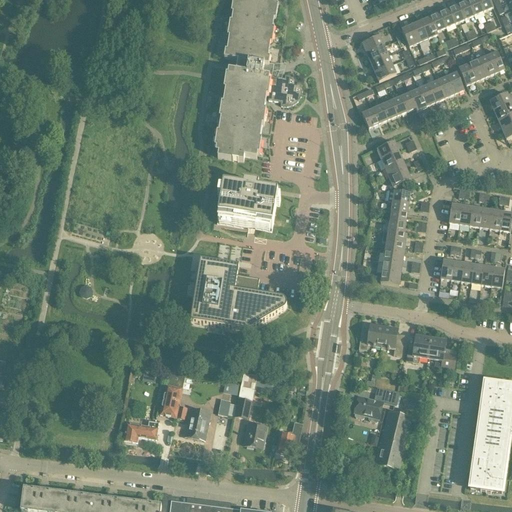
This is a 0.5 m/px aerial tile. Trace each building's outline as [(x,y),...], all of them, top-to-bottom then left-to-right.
[(224,60),(237,62),(268,67),(270,59),(268,58),(269,55),(270,45),(272,45),(274,30),(273,30),(274,21),(275,22),(278,6),(276,6),(277,1),(274,1),(273,0),(232,0),(231,14),(232,14),(231,23),(229,23),(227,38),(229,38),(227,52),(225,52),(224,60)] [(389,0),(376,0),(377,2),(371,5),(372,9),(380,6),(379,5),(389,0)] [(484,15),(478,0),(468,4),(474,19),(484,15)] [(488,0),(478,0),(484,15),(493,11),(488,0)] [(474,19),(468,4),(459,8),(465,23),(474,19)] [(465,23),(459,8),(449,12),(455,27),(465,23)] [(455,27),(449,12),(439,17),(446,31),(455,27)] [(446,31),(439,17),(430,21),(437,38),(438,38),(437,35),(446,31)] [(500,20),(504,28),(508,26),(505,18),(500,20)] [(437,38),(430,21),(420,25),(428,42),(437,38)] [(428,42),(420,25),(411,29),(418,46),(428,42)] [(418,46),(411,29),(401,33),(409,51),(418,46)] [(362,47),(366,56),(383,49),(379,39),(362,47)] [(387,58),(383,49),(366,56),(370,66),(387,58)] [(402,54),(405,62),(410,60),(407,52),(402,54)] [(497,56),(487,60),(494,77),(504,73),(497,56)] [(391,68),(387,58),(370,66),(374,75),(391,68)] [(413,67),(410,60),(405,62),(408,69),(413,67)] [(494,77),(487,60),(477,64),(485,81),(494,77)] [(271,67),(268,67),(237,62),(235,73),(228,72),(227,77),(226,77),(224,92),(225,92),(223,106),(222,106),(219,121),(221,121),(218,135),(217,135),(214,150),(219,150),(257,157),(259,157),(261,142),(260,141),(262,127),(263,128),(266,113),(264,112),(266,103),(280,105),(280,109),(286,109),(288,109),(290,109),(292,108),(293,107),(295,106),(296,105),(297,105),(301,99),(302,94),(301,88),(299,83),(294,78),(292,80),(288,78),(285,78),(285,81),(269,78),(271,67)] [(485,81),(477,64),(468,68),(475,85),(485,81)] [(396,78),(391,68),(374,75),(378,85),(396,78)] [(475,85),(468,68),(458,72),(465,89),(475,85)] [(456,76),(447,80),(454,97),(464,93),(456,76)] [(454,97),(447,80),(437,84),(445,102),(454,97)] [(445,102),(437,84),(427,88),(435,106),(445,102)] [(435,106),(427,88),(418,93),(426,110),(435,106)] [(426,110),(418,93),(408,97),(415,112),(415,111),(416,114),(426,110)] [(490,104),(494,113),(511,106),(507,96),(490,104)] [(415,112),(408,97),(399,101),(405,116),(415,112)] [(405,116),(399,101),(389,105),(396,120),(405,116)] [(396,120),(389,105),(380,109),(386,124),(396,120)] [(511,116),(511,108),(511,106),(494,113),(498,123),(511,116)] [(386,124),(380,109),(370,113),(377,128),(386,124)] [(377,128),(370,113),(362,117),(368,132),(377,128)] [(511,128),(511,116),(498,123),(502,133),(511,128)] [(511,139),(511,128),(502,133),(506,142),(511,139)] [(376,152),(381,162),(398,155),(394,145),(376,152)] [(402,164),(398,155),(381,162),(385,171),(402,164)] [(406,173),(402,164),(385,171),(389,181),(406,173)] [(411,183),(406,173),(389,181),(393,191),(411,183)] [(223,187),(216,230),(270,239),(277,195),(258,192),(259,188),(244,186),(243,190),(223,187)] [(392,194),(389,193),(387,204),(392,205),(408,207),(410,197),(395,194),(395,193),(392,192),(392,194)] [(407,217),(408,207),(392,205),(391,215),(407,217)] [(459,228),(462,209),(451,208),(448,226),(459,228)] [(469,229),(472,211),(462,209),(459,228),(469,229)] [(479,231),(482,212),(472,211),(469,229),(479,231)] [(489,233),(492,214),(482,212),(479,231),(489,233)] [(499,234),(502,216),(492,214),(489,233),(499,234)] [(405,228),(407,217),(391,215),(389,225),(405,228)] [(511,221),(511,216),(502,216),(499,234),(510,236),(511,221)] [(404,237),(405,228),(389,225),(388,234),(404,237)] [(406,237),(404,237),(388,234),(383,234),(381,244),(386,245),(405,248),(406,237)] [(403,258),(405,248),(386,245),(384,255),(403,258)] [(402,268),(403,258),(384,255),(383,266),(402,268)] [(451,284),(453,265),(443,264),(440,283),(451,284)] [(199,265),(189,324),(236,332),(279,313),(281,312),(282,311),(283,311),(283,310),(284,309),(284,308),(285,307),(285,305),(285,304),(284,302),(283,301),(282,300),(281,299),(280,298),(277,298),(242,292),(244,282),(235,281),(236,271),(199,265)] [(461,286),(464,267),(453,265),(451,284),(461,286)] [(400,279),(402,268),(383,266),(381,276),(400,279)] [(471,287),(474,268),(464,267),(461,286),(471,287)] [(481,289),(484,270),(474,268),(471,287),(481,289)] [(491,290),(494,271),(484,270),(481,289),(491,290)] [(504,273),(494,271),(491,290),(501,292),(504,273)] [(399,289),(400,279),(381,276),(380,286),(399,289)] [(380,350),(383,330),(370,328),(368,336),(361,335),(359,353),(367,354),(368,348),(380,350)] [(397,332),(383,330),(380,350),(394,352),(393,358),(401,359),(404,342),(396,340),(397,332)] [(427,362),(431,342),(416,339),(414,352),(407,351),(405,364),(418,366),(419,360),(427,362)] [(445,344),(431,342),(427,362),(436,363),(435,369),(454,372),(456,358),(443,356),(445,344)] [(242,373),(242,375),(234,418),(248,420),(256,376),(242,373)] [(157,376),(145,374),(143,383),(155,385),(157,376)] [(175,421),(181,399),(185,380),(169,376),(159,417),(175,421)] [(486,385),(485,384),(483,399),(485,400),(485,404),(482,404),(472,471),(475,472),(475,476),(472,475),(470,490),(471,491),(471,488),(476,489),(476,491),(480,492),(480,493),(492,495),(492,493),(496,494),(497,492),(502,492),(502,495),(503,495),(511,428),(511,388),(491,385),(491,388),(485,387),(486,385)] [(377,390),(374,403),(358,399),(354,416),(355,417),(354,419),(356,420),(362,422),(364,421),(364,419),(379,422),(383,406),(387,406),(390,394),(377,390)] [(230,404),(220,402),(217,418),(226,420),(230,404)] [(176,421),(184,423),(187,411),(179,409),(176,421)] [(190,412),(188,421),(195,423),(195,425),(199,426),(200,423),(208,425),(210,416),(190,412)] [(376,466),(375,467),(399,473),(411,421),(388,415),(378,458),(375,457),(373,458),(371,464),(372,465),(376,466)] [(206,432),(208,425),(200,423),(199,426),(195,425),(195,423),(188,421),(187,429),(185,441),(203,445),(206,432)] [(148,430),(126,427),(124,444),(137,446),(138,441),(156,443),(158,426),(149,424),(148,430)] [(244,448),(262,451),(267,428),(248,425),(244,448)] [(290,456),(292,445),(298,446),(302,428),(294,426),(292,436),(289,435),(288,438),(281,436),(278,453),(290,456)] [(378,447),(381,436),(374,435),(371,446),(378,447)] [(55,511),(57,495),(44,493),(45,486),(39,486),(38,492),(23,490),(20,511),(55,511)] [(90,511),(92,499),(78,497),(79,491),(73,490),(72,496),(57,495),(55,511),(90,511)] [(125,511),(126,503),(112,501),(113,495),(107,494),(107,501),(92,499),(90,511),(125,511)] [(159,511),(160,507),(146,505),(147,499),(141,498),(140,505),(126,503),(125,511),(159,511)] [(170,508),(160,507),(159,511),(237,511),(235,511),(236,506),(187,499),(186,505),(171,503),(170,508)]
